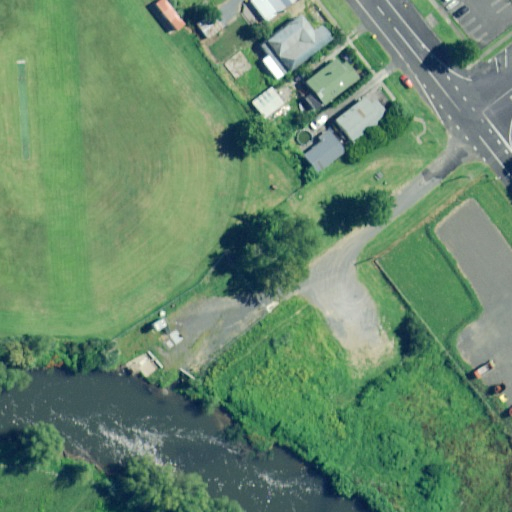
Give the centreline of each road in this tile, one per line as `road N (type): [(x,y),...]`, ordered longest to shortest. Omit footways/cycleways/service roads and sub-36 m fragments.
road 1 (residential): [(347,305),(327,270),(333,255),(482,137)]
road 2 (residential): [(374,0),(470,122)]
